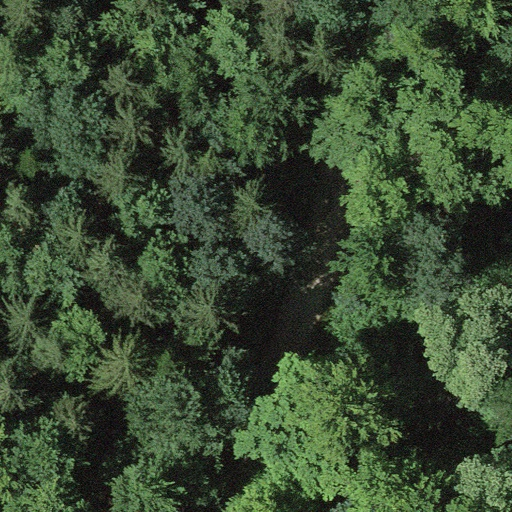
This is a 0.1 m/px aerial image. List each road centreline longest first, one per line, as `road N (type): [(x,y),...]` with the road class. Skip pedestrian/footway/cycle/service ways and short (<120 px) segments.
road 1 (track): [(395,0),(351,111),(250,511)]
road 2 (track): [(330,195),(511,131)]
